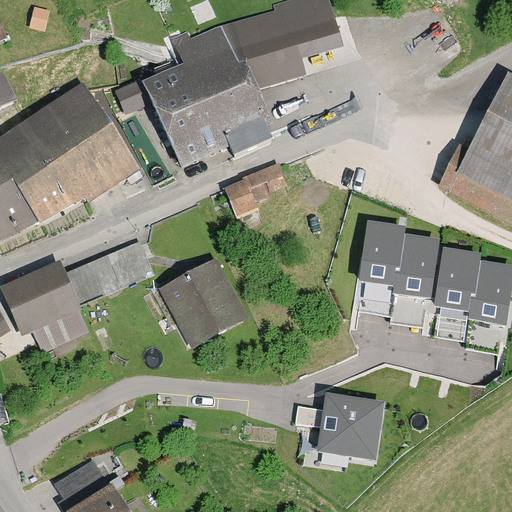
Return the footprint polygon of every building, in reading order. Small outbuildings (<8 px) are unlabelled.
[(156,108),(190,179),(238,158),(231,144),(274,121),(252,72),(306,59),(301,47),(345,34),(332,0),(298,0),(280,5),(282,14),(197,43),(190,33),(159,47),(173,75),(120,99),(128,119),(156,108)] [(50,13),(32,6),(27,33),(44,37),(50,13)] [(2,22),(0,22),(0,48),(11,43),(2,22)] [(0,74),(0,120),(19,110),(0,74)] [(511,87),(476,159),(464,153),(441,197),(511,232),(511,87)] [(85,90),(0,146),(0,252),(42,230),(87,205),(92,213),(145,177),(85,90)] [(252,181),(226,194),(236,213),(262,200),(252,181)] [(405,232),(367,226),(353,312),(391,318),(404,240),(405,232)] [(440,245),(404,240),(391,318),(390,326),(426,332),(440,245)] [(63,267),(3,294),(24,342),(86,314),(84,308),(154,277),(141,247),(69,279),(63,267)] [(481,259),(444,253),(431,338),(467,344),(480,267),(481,259)] [(219,265),(163,295),(197,355),(252,324),(219,265)] [(511,298),(511,271),(480,267),(467,344),(466,351),(503,357),(511,298)] [(0,317),(0,344),(13,336),(0,317)] [(385,407),(326,399),(318,458),(377,466),(385,407)] [(62,508),(63,511),(130,511),(117,491),(106,498),(87,469),(57,488),(68,504),(62,508)]
